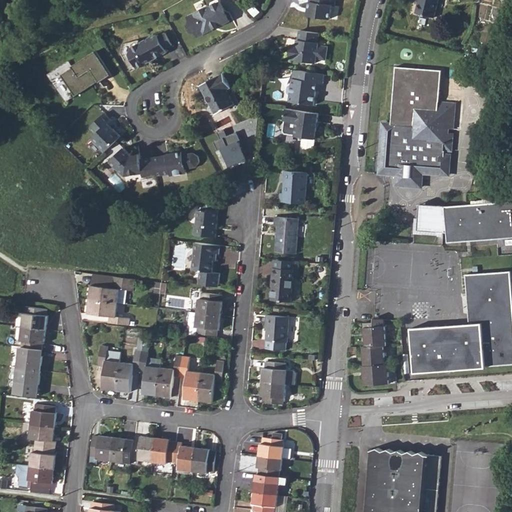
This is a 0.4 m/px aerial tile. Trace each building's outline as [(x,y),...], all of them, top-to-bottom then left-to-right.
[(219,0),(215,0),(212,2),(211,6),(188,17),(189,20),(188,25),(191,32),(196,33),(197,36),(224,23),(219,13),(225,11),(219,0)] [(334,6),(335,0),(310,0),(308,15),(329,19),(331,6),(334,6)] [(420,0),(418,12),(436,17),(440,0),(420,0)] [(225,11),(219,13),(224,23),(230,20),(225,11)] [(319,33),(300,30),(299,39),(298,39),(297,45),(292,44),(290,57),(295,58),(295,60),(315,63),(316,58),(326,59),(327,47),(318,46),(318,42),(319,33)] [(166,32),(159,36),(159,35),(154,37),(153,36),(132,48),(130,54),(138,69),(147,63),(146,61),(150,59),(153,60),(168,52),(166,49),(173,45),(166,32)] [(511,41),(501,38),(499,47),(511,50),(511,41)] [(99,83),(111,75),(95,52),(72,67),(73,69),(61,76),(75,97),(98,82),(99,83)] [(400,181),(419,183),(418,186),(423,187),(423,183),(424,172),(449,174),(450,154),(444,153),(445,149),(454,150),(455,136),(450,135),(444,135),(445,127),(451,128),(454,128),(456,101),(440,100),(442,69),(396,65),(391,122),(383,121),(379,171),(397,173),(397,180),(396,180),(396,184),(400,184),(400,181)] [(322,74),(292,69),(289,84),(286,86),(285,91),(288,94),(287,101),(312,104),(315,82),(321,83),(322,74)] [(212,105),(216,113),(234,103),(227,89),(231,87),(224,73),(201,85),(207,96),(212,105)] [(203,110),(212,105),(207,96),(198,101),(203,110)] [(315,113),(281,107),(279,120),(280,121),(279,130),(281,132),(290,134),(290,135),(311,138),(315,113)] [(91,139),(104,152),(121,136),(114,128),(112,130),(107,124),(112,120),(105,113),(90,128),(96,134),(91,139)] [(215,140),(224,168),(249,160),(239,130),(228,134),(227,128),(219,131),(222,138),(215,140)] [(157,175),(154,158),(140,160),(139,154),(131,155),(124,148),(112,160),(118,166),(116,168),(124,176),(142,173),(143,177),(157,175)] [(167,155),(154,158),(157,175),(157,176),(173,173),(176,176),(182,174),(184,172),(186,171),(186,169),(196,168),(200,162),(199,157),(194,153),(177,156),(176,153),(167,154),(167,155)] [(279,203),(305,205),(308,174),(286,172),(283,194),(281,194),(279,203)] [(511,200),(469,204),(463,204),(446,205),(448,242),(511,237),(511,200)] [(215,237),(218,219),(216,217),(217,210),(210,209),(210,212),(199,210),(197,225),(194,225),(193,234),(215,237)] [(279,234),(279,238),(277,238),(275,252),(297,254),(300,219),(275,217),(274,226),(277,227),(277,234),(279,234)] [(220,273),(212,272),(215,254),(219,254),(220,245),(195,242),(191,269),(201,270),(199,281),(219,284),(220,273)] [(273,269),(294,270),(294,279),(298,280),(300,268),(294,267),(295,262),(274,260),(273,269)] [(294,279),(294,270),(273,269),(273,276),(274,276),(272,300),(292,302),(294,279)] [(412,327),(416,372),(487,367),(487,365),(511,363),(511,270),(467,273),(471,323),(412,327)] [(91,284),(113,287),(115,280),(115,276),(93,274),(91,284)] [(90,299),(119,302),(121,288),(134,290),(135,283),(115,280),(113,287),(91,284),(90,299)] [(197,312),(221,315),(223,301),(222,301),(223,295),(201,292),(201,298),(199,298),(197,312)] [(109,321),(129,324),(130,317),(117,316),(119,302),(90,299),(88,313),(109,315),(109,321)] [(22,326),(46,329),(48,316),(45,315),(47,308),(26,306),(25,312),(24,312),(23,318),(22,326)] [(22,326),(23,318),(24,312),(17,311),(15,325),(22,326)] [(195,326),(197,312),(189,311),(188,324),(190,326),(195,326)] [(221,315),(197,312),(195,326),(190,326),(189,332),(196,332),(217,335),(218,329),(219,329),(221,315)] [(286,341),(287,341),(289,317),(267,315),(266,325),(267,326),(266,339),(267,339),(266,348),(285,349),(286,341)] [(364,365),(365,384),(390,383),(389,363),(387,363),(386,344),(388,344),(387,325),(386,326),(385,319),(376,318),(376,322),(366,322),(366,327),(367,346),(364,346),(365,365),(364,365)] [(21,346),(42,349),(43,342),(44,343),(46,329),(22,326),(20,340),(22,340),(21,346)] [(102,387),(117,389),(121,360),(122,351),(108,349),(108,345),(101,344),(99,365),(105,366),(102,387)] [(17,367),(41,370),(43,356),(41,355),(42,349),(21,346),(21,350),(20,353),(18,352),(17,367)] [(117,389),(131,391),(134,370),(140,371),(142,349),(136,348),(134,362),(121,360),(117,389)] [(144,393),(158,395),(161,366),(147,364),(150,350),(142,349),(140,371),(146,371),(144,393)] [(158,395),(172,396),(175,376),(181,376),(184,355),(177,354),(175,368),(161,366),(158,395)] [(184,398),(199,400),(203,371),(189,369),(190,356),(184,355),(181,376),(187,377),(184,398)] [(199,400),(213,402),(215,380),(222,381),(224,360),(218,359),(217,373),(203,371),(199,400)] [(264,367),(262,380),(287,383),(288,372),(288,370),(288,369),(287,369),(286,369),(286,366),(286,363),(282,362),(267,361),(266,364),(266,367),(264,367)] [(16,387),(37,390),(38,384),(39,384),(41,370),(17,367),(16,373),(15,381),(17,381),(16,387)] [(288,372),(287,383),(295,384),(296,372),(293,370),(288,369),(288,370),(288,372)] [(5,386),(16,387),(17,381),(15,381),(6,379),(5,386)] [(263,402),(283,403),(284,397),(286,397),(287,383),(262,380),(261,395),(263,395),(263,402)] [(32,423),(56,426),(57,413),(56,412),(56,406),(35,403),(35,410),(33,409),(32,423)] [(35,445),(55,448),(56,441),(54,440),(56,426),(32,423),(30,438),(36,439),(35,445)] [(101,459),(111,460),(114,436),(100,434),(100,435),(94,434),(91,455),(92,456),(97,457),(97,458),(101,459)] [(151,460),(153,461),(156,436),(142,434),(142,436),(135,435),(132,456),(138,457),(139,459),(151,460)] [(111,460),(125,462),(125,457),(126,456),(132,456),(135,435),(129,435),(128,438),(114,436),(111,460)] [(153,461),(166,463),(167,461),(172,462),(173,462),(176,441),(169,440),(169,438),(156,436),(153,461)] [(259,454),(283,458),(284,445),(283,445),(283,439),(263,437),(262,443),(261,443),(259,454)] [(178,469),(192,470),(195,447),(181,445),(182,442),(176,441),(173,462),(179,463),(178,469)] [(31,465),(55,468),(56,454),(55,454),(55,448),(35,445),(34,451),(32,451),(31,465)] [(199,471),(206,472),(207,470),(213,471),(216,451),(209,450),(209,448),(195,447),(192,470),(199,471)] [(437,511),(443,456),(428,454),(423,451),(417,453),(412,450),(406,452),(401,449),(395,451),(390,448),(383,450),(380,447),(373,449),(371,449),(365,511),(437,511)] [(259,472),(279,475),(280,470),(282,469),(283,458),(259,454),(258,466),(260,467),(259,472)] [(29,486),(51,488),(51,481),(53,482),(55,468),(31,465),(17,463),(16,473),(18,475),(20,475),(19,484),(29,486)] [(255,491),(279,494),(280,482),(278,482),(279,475),(259,472),(258,479),(257,479),(256,479),(255,490),(255,491)] [(254,509),(274,511),(275,506),(277,506),(279,494),(255,491),(253,503),(255,503),(254,509)] [(90,511),(115,511),(115,510),(114,510),(114,504),(94,502),(93,508),(91,507),(90,511)]
